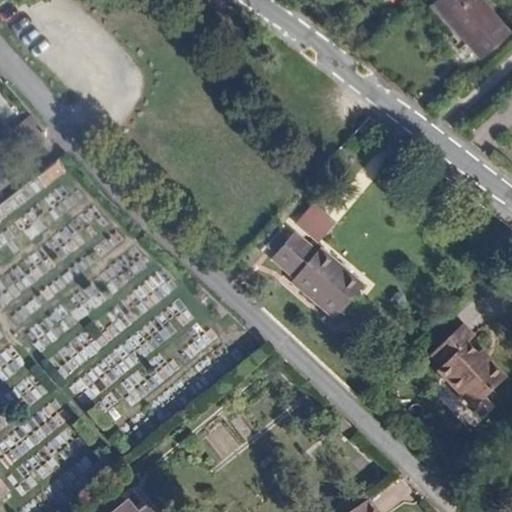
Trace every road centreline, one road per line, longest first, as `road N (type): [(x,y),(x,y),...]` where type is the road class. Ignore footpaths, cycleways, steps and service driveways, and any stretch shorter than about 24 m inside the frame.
road 1 (residential): [(0,58),(68,138),(445,511)]
road 2 (residential): [(258,0),(511,198)]
